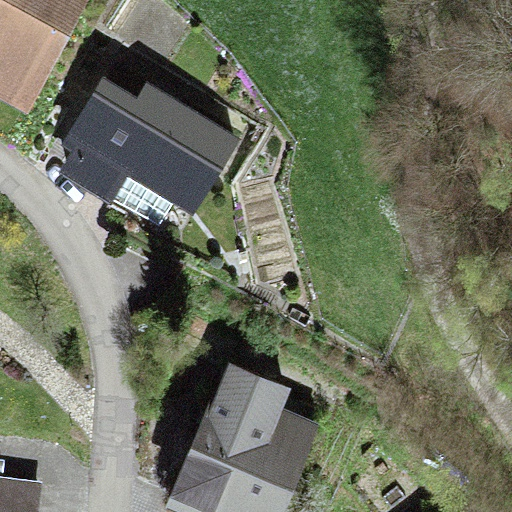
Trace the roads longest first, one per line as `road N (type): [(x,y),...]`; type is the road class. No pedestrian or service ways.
road 1 (track): [(511,402),(452,308),(426,243),(419,179),(428,0)]
road 2 (residential): [(108,511),(114,389),(103,309),(79,246),(0,167)]
